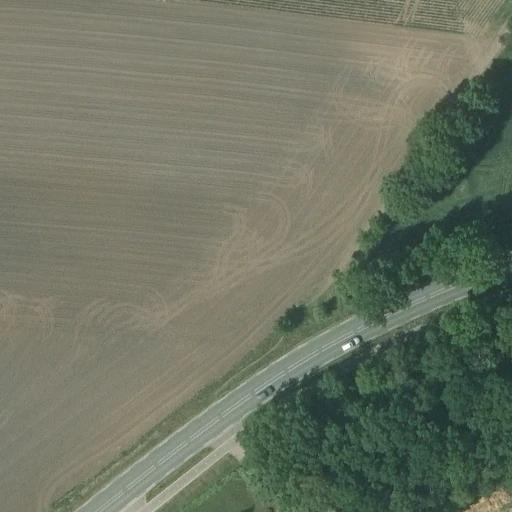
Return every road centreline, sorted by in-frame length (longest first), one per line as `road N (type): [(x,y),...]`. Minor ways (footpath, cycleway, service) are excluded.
road 1 (primary): [(97,511),(285,370),(361,326),(511,265)]
road 2 (track): [(511,22),(332,273),(298,335)]
road 3 (track): [(232,442),(296,500),(346,497),(366,511)]
